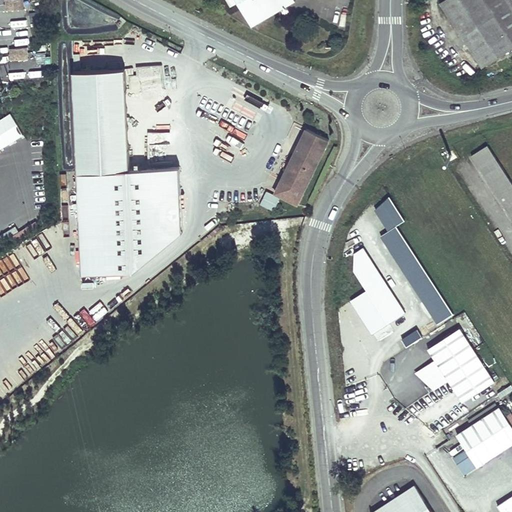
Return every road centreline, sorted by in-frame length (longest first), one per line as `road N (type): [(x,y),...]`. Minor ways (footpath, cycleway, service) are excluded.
road 1 (unclassified): [(335,511),(311,274),(328,204),(375,132)]
road 2 (tertiary): [(133,0),(298,82),(356,99)]
road 3 (unknown): [(335,507),(410,459),(453,511)]
